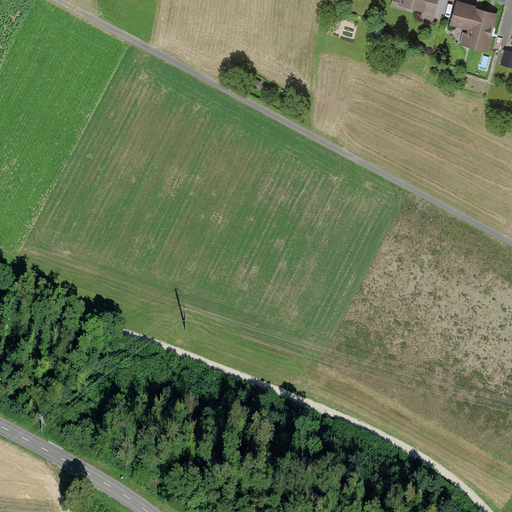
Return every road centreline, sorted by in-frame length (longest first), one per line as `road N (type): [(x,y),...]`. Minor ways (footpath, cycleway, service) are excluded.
road 1 (track): [(490,511),(451,477),(376,433),(0,288)]
road 2 (track): [(56,0),(511,239)]
road 3 (tertiary): [(0,427),(144,511)]
